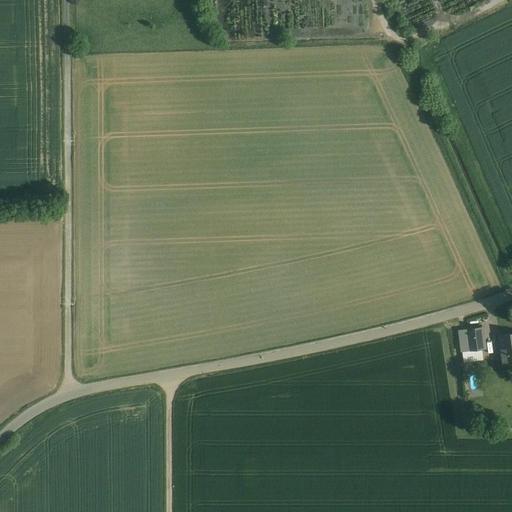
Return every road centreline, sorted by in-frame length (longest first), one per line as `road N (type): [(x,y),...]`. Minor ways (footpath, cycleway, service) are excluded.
road 1 (unclassified): [(0,438),(66,393),(280,354),(511,294)]
road 2 (track): [(501,0),(406,38),(393,34),(375,0)]
road 3 (track): [(171,374),(168,511)]
